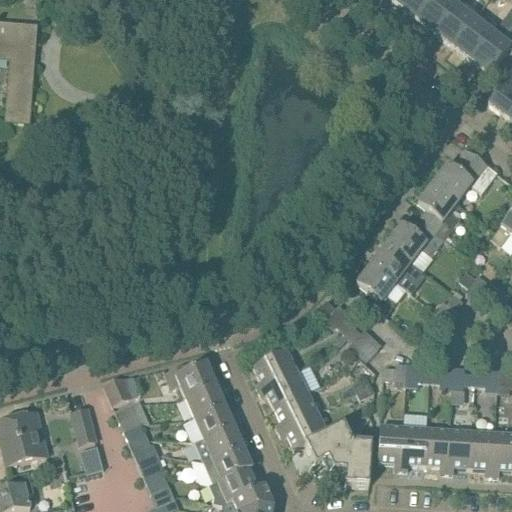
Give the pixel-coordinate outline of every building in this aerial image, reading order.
[(405,0),(383,0),(397,10),(405,0)] [(434,0),(405,0),(397,10),(415,24),(434,0)] [(456,10),(456,9),(443,0),(434,0),(415,24),(434,38),(456,10)] [(474,23),(456,10),(434,38),(452,52),(474,23)] [(470,66),(492,37),(474,23),(452,52),(470,66)] [(5,127),(8,127),(28,128),(36,27),(35,27),(34,31),(16,30),(0,28),(0,63),(9,64),(5,127)] [(489,80),(510,51),(492,37),(470,66),(489,80)] [(511,114),(511,82),(509,80),(487,109),(506,123),(511,114)] [(481,199),(485,195),(497,179),(470,158),(462,169),(457,165),(452,172),(447,168),(432,188),(457,208),(470,191),(481,199)] [(450,217),(457,208),(432,188),(416,209),(426,216),(418,226),(444,245),(460,225),(450,217)] [(511,241),(511,215),(506,223),(499,232),(490,244),(501,252),(510,240),(511,241)] [(431,262),(444,245),(418,226),(411,235),(401,228),(386,249),(411,268),(421,255),(431,262)] [(411,269),(411,268),(386,249),(370,269),(396,288),(403,278),(414,287),(422,277),(411,269)] [(396,288),(370,269),(355,289),(376,305),(373,310),(385,322),(395,309),(385,302),(396,288)] [(475,284),(465,277),(458,286),(468,294),(475,284)] [(488,309),(495,299),(486,292),(478,302),(488,309)] [(463,307),(459,305),(453,300),(446,309),(443,307),(435,318),(451,330),(459,320),(455,317),(463,307)] [(326,306),(318,314),(327,322),(335,314),(326,306)] [(508,324),(511,319),(511,312),(506,307),(498,317),(508,324)] [(443,340),(451,330),(435,318),(427,329),(430,331),(422,340),(432,348),(440,338),(443,340)] [(344,339),(351,331),(344,324),(337,331),(344,339)] [(353,347),(359,339),(351,331),(344,339),(353,347)] [(296,377),(295,374),(286,356),(253,372),(260,387),(255,390),(258,396),(296,377)] [(184,402),(215,389),(206,367),(188,375),(185,369),(164,378),(171,394),(179,390),(184,402)] [(406,391),(407,370),(395,369),(394,374),(384,373),(383,385),(394,385),(394,390),(406,391)] [(429,376),(417,375),(415,387),(429,388),(429,376)] [(440,377),(429,376),(429,388),(440,388),(440,377)] [(274,414),(307,397),(296,377),(258,396),(261,402),(267,400),(274,414)] [(475,380),(462,379),(462,390),(474,390),(475,380)] [(475,380),(474,390),(474,391),(486,391),(486,381),(475,380)] [(369,392),(370,391),(366,384),(352,390),(356,398),(369,392)] [(103,390),(112,412),(130,404),(122,385),(103,390)] [(193,423),(224,410),(215,389),(184,402),(193,423)] [(360,405),(374,398),(370,391),(356,398),(360,405)] [(278,437),(317,418),(307,397),(274,414),(280,428),(275,430),(278,437)] [(123,412),(128,423),(137,419),(132,408),(123,412)] [(202,444),(233,430),(224,410),(193,423),(202,444)] [(119,427),(128,423),(123,412),(114,416),(119,427)] [(79,450),(95,446),(87,415),(71,419),(79,450)] [(43,448),(37,450),(30,421),(36,420),(35,418),(0,427),(0,447),(6,472),(47,462),(43,448)] [(327,438),(317,418),(278,437),(281,443),(287,441),(294,456),(305,450),(304,450),(327,438)] [(212,465),(242,451),(233,430),(202,444),(212,465)] [(371,449),(351,448),(343,430),(327,438),(304,450),(305,450),(314,470),(318,476),(321,483),(327,480),(332,473),(335,476),(331,482),(331,490),(338,490),(345,490),(368,492),(371,449)] [(403,433),(399,432),(379,431),(377,468),(393,469),(393,475),(400,476),(403,433)] [(423,471),(426,434),(403,433),(400,476),(407,476),(408,470),(423,471)] [(446,478),(448,436),(426,434),(423,471),(439,472),(438,478),(446,478)] [(469,474),(471,437),(448,436),(446,478),(453,479),(453,473),(469,474)] [(491,481),(494,439),(471,437),(469,474),(484,475),(484,481),(491,481)] [(511,439),(498,439),(494,439),(491,481),(498,482),(499,476),(511,476),(511,439)] [(137,444),(141,454),(151,450),(146,440),(137,444)] [(132,458),(141,454),(137,444),(128,448),(132,458)] [(252,473),(251,472),(242,451),(212,465),(220,485),(221,486),(248,474),(248,475),(252,473)] [(150,474),(155,484),(164,480),(159,470),(150,474)] [(312,479),(318,476),(314,470),(309,472),(312,479)] [(146,488),(155,484),(150,474),(141,478),(146,488)] [(257,495),(257,494),(248,475),(248,474),(221,486),(220,485),(217,487),(227,509),(232,506),(257,495)] [(315,486),(321,483),(318,476),(312,479),(315,486)] [(0,511),(29,511),(26,500),(33,498),(28,477),(22,478),(3,483),(6,494),(0,495),(0,511)] [(272,511),(263,492),(257,494),(257,495),(232,506),(234,511),(272,511)]
